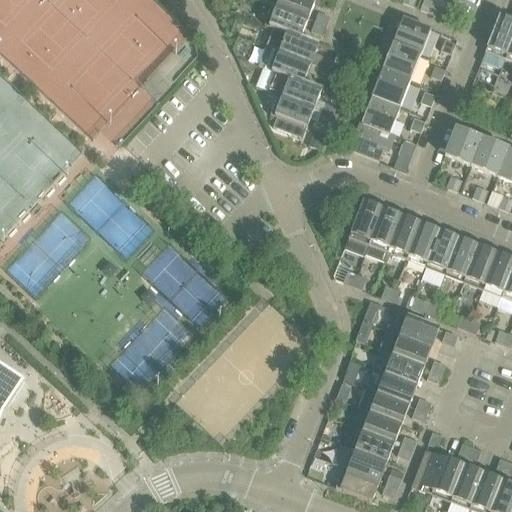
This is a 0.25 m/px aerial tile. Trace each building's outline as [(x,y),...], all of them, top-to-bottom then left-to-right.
[(82,0),(85,0),(132,0),(144,11),(139,11),(151,22),(150,0),(82,0)] [(271,9),(308,24),(315,6),(316,3),(307,0),(266,0),(264,6),(271,9)] [(412,10),(415,0),(414,0),(403,0),(402,6),(412,10)] [(432,18),(433,17),(436,8),(424,4),(420,13),(432,18)] [(271,34),(280,37),(281,36),(300,43),(301,42),(308,24),(271,9),(262,30),(271,34)] [(317,16),(313,26),(325,31),(329,21),(317,16)] [(501,71),(503,65),(511,41),(511,25),(498,21),(481,67),(496,73),(501,71)] [(402,23),(392,50),(419,61),(429,34),(402,23)] [(322,38),(325,31),(313,26),(310,33),(322,38)] [(318,48),(301,42),(300,43),(281,36),(280,37),(271,34),(265,51),(274,54),(311,68),(318,71),(321,64),(314,61),(318,48)] [(511,41),(503,65),(511,68),(511,41)] [(450,59),(454,48),(444,45),(440,55),(450,59)] [(392,50),(381,76),(409,87),(419,61),(392,50)] [(257,71),(273,78),(274,77),(285,81),(303,87),(304,86),(311,68),(274,54),(274,55),(264,52),(257,71)] [(420,60),(413,81),(421,84),(428,63),(420,60)] [(322,61),(318,71),(329,76),(333,65),(322,61)] [(326,84),(329,76),(318,71),(315,80),(326,84)] [(440,85),(444,74),(434,71),(430,81),(440,85)] [(381,76),(371,102),(398,113),(409,87),(381,76)] [(321,93),(304,86),(303,87),(285,81),(274,77),(273,78),(267,95),(278,100),(313,113),(321,93)] [(430,111),(433,101),(424,97),(420,107),(430,111)] [(306,132),(313,113),(278,100),(270,118),(306,132)] [(371,102),(361,127),(389,138),(389,137),(398,113),(371,102)] [(324,107),(320,116),(331,120),(334,111),(324,107)] [(327,130),(331,120),(320,116),(316,126),(327,130)] [(419,137),(423,127),(413,123),(409,133),(419,137)] [(395,140),(389,137),(389,138),(361,127),(351,154),(378,165),(382,155),(388,157),(395,140)] [(443,161),(465,169),(469,171),(480,143),(454,133),(443,161)] [(313,135),(308,149),(318,153),(323,139),(313,135)] [(469,171),(486,177),(497,181),(508,153),(480,143),(469,171)] [(497,181),(507,185),(511,187),(511,155),(508,153),(497,181)] [(393,171),(405,175),(407,169),(409,165),(397,160),(393,171)] [(456,196),(460,186),(450,182),(446,192),(456,196)] [(483,206),(486,196),(476,192),(472,202),(483,206)] [(491,195),(486,207),(498,212),(502,202),(503,199),(491,195)] [(508,216),(511,206),(511,205),(502,202),(498,212),(508,216)] [(364,260),(368,249),(381,214),(362,206),(344,252),(364,260)] [(368,249),(387,256),(401,221),(381,214),(368,249)] [(387,256),(406,264),(420,229),(401,221),(387,256)] [(406,264),(425,271),(439,236),(420,229),(406,264)] [(425,271),(444,278),(458,244),(439,236),(425,271)] [(444,278),(463,286),(477,251),(458,244),(444,278)] [(463,286),(482,293),(496,258),(477,251),(463,286)] [(482,293),(501,300),(511,272),(511,264),(496,258),(482,293)] [(511,272),(501,300),(511,304),(511,272)] [(342,287),(352,291),(356,279),(347,275),(342,287)] [(365,282),(356,279),(352,291),(361,294),(365,282)] [(380,302),(389,305),(394,293),(384,290),(380,302)] [(403,297),(394,293),(389,305),(399,309),(403,297)] [(371,329),(379,309),(369,305),(362,325),(371,329)] [(418,316),(428,320),(432,309),(422,305),(418,316)] [(441,312),(432,309),(428,320),(437,324),(441,312)] [(403,319),(395,339),(431,353),(438,333),(403,319)] [(456,331),(466,335),(470,323),(460,320),(456,331)] [(479,327),(470,323),(466,335),(474,338),(479,327)] [(494,346),(504,350),(508,338),(498,334),(494,346)] [(452,349),(456,340),(445,336),(441,345),(452,349)] [(395,339),(387,358),(423,372),(431,353),(395,339)] [(387,358),(380,377),(416,391),(423,372),(387,358)] [(434,364),(430,374),(441,379),(445,369),(434,364)] [(342,384),(352,388),(359,369),(349,365),(342,384)] [(0,422),(2,416),(24,383),(0,367),(0,422)] [(437,388),(441,379),(430,374),(426,383),(437,388)] [(380,377),(372,396),(408,410),(416,391),(380,377)] [(342,386),(338,401),(361,407),(365,392),(342,386)] [(372,396),(365,414),(401,429),(408,410),(372,396)] [(419,402),(415,412),(426,417),(425,418),(430,407),(419,402)] [(423,426),(425,418),(426,417),(415,412),(411,421),(423,426)] [(365,414),(358,434),(393,448),(401,429),(365,414)] [(358,434),(350,453),(386,467),(393,448),(358,434)] [(436,453),(441,440),(431,437),(427,449),(436,453)] [(404,440),(400,450),(411,455),(415,445),(404,440)] [(456,460),(465,464),(470,452),(461,448),(456,460)] [(408,464),(411,455),(400,450),(396,459),(408,464)] [(475,468),(480,456),(470,452),(465,464),(475,468)] [(350,453),(343,472),(378,486),(386,467),(350,453)] [(410,491),(430,499),(444,462),(425,454),(410,491)] [(430,499),(449,506),(463,469),(444,462),(430,499)] [(494,475),(503,478),(508,467),(499,463),(494,475)] [(511,468),(508,467),(503,478),(511,481),(511,468)] [(449,506),(463,511),(468,511),(482,477),(463,469),(449,506)] [(371,505),(378,486),(343,472),(335,491),(371,505)] [(392,472),(389,479),(400,483),(403,476),(392,472)] [(468,511),(490,511),(501,484),(482,477),(468,511)] [(389,479),(385,488),(396,493),(400,483),(389,479)] [(490,511),(511,511),(511,488),(501,484),(490,511)] [(393,502),(396,493),(385,488),(381,498),(393,502)]
